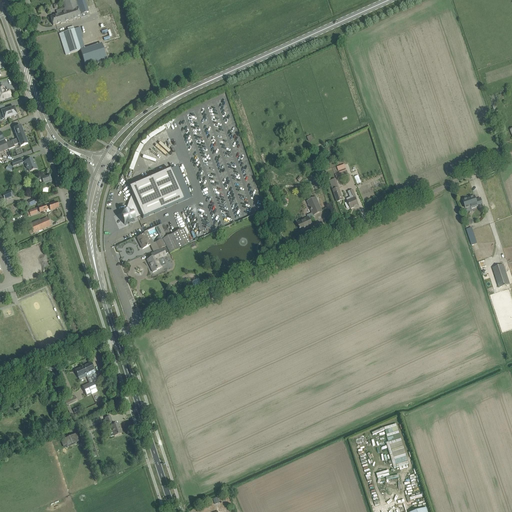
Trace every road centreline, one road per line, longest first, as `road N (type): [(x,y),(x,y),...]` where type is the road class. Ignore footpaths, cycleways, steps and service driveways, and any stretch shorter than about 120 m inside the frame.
road 1 (unclassified): [(116,336),(511,155)]
road 2 (secondary): [(186,91),(388,0)]
road 3 (secondary): [(173,511),(116,336)]
road 4 (unclassified): [(0,389),(116,336)]
